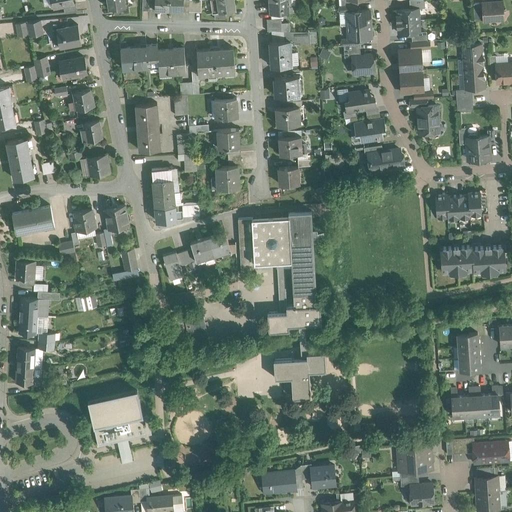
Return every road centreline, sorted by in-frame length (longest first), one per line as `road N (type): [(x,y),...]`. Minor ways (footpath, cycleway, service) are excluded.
road 1 (residential): [(511,169),(431,176),(424,169),(389,97),(382,0)]
road 2 (residential): [(99,26),(134,188)]
road 3 (residential): [(250,29),(260,187)]
road 4 (residential): [(99,26),(250,29)]
road 5 (residential): [(0,198),(134,188)]
